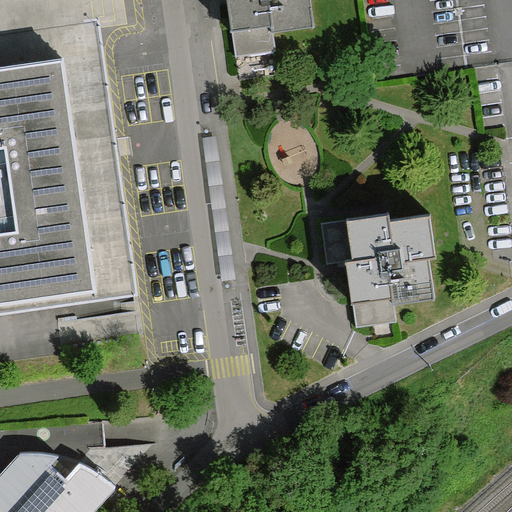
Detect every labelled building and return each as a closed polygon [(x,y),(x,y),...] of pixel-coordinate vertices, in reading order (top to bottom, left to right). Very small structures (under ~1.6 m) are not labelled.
[(227,0),(233,31),(271,25),(272,31),(275,31),(314,26),(310,0),(227,0)] [(277,51),(275,31),(272,31),(271,25),(233,31),(236,57),(277,51)] [(64,53),(0,62),(0,296),(96,281),(64,53)] [(437,260),(430,214),(392,224),(392,216),(325,225),(331,264),(345,263),(357,329),(399,323),(395,303),(433,299),(429,260),(437,260)] [(0,511),(92,511),(116,486),(98,471),(81,462),(66,478),(51,465),(59,455),(22,452),(0,477),(0,511)]
